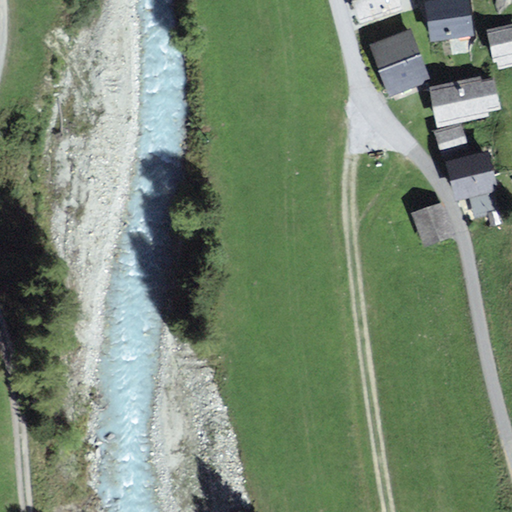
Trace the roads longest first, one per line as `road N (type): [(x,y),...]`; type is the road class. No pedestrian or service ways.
road 1 (track): [(368,98),(347,220),(388,511)]
road 2 (track): [(0,330),(17,372),(33,511)]
